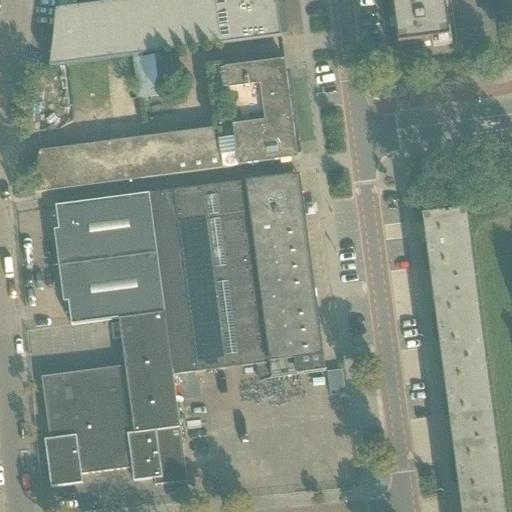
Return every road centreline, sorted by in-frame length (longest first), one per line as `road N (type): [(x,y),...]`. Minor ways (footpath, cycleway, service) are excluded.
road 1 (tertiary): [(406,509),(361,135)]
road 2 (unclassified): [(22,511),(0,211)]
road 3 (unclassified): [(0,211),(15,0)]
road 4 (tertiary): [(361,135),(511,114)]
road 5 (tertiary): [(361,135),(340,0)]
